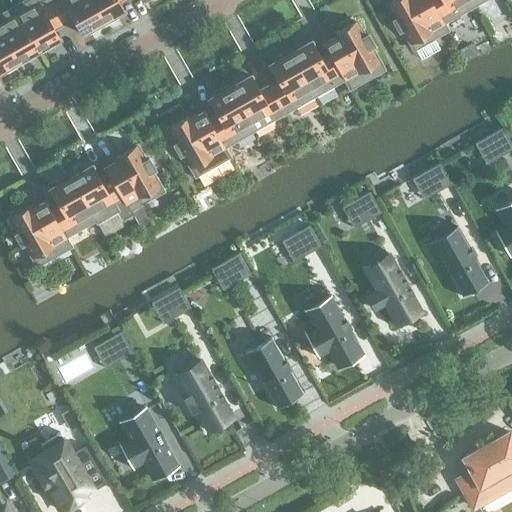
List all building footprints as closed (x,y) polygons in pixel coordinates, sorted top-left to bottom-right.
[(36,0),(24,0),(13,6),(38,50),(40,49),(41,51),(53,45),(52,42),(59,38),(53,28),(62,23),(49,0),(38,0),(37,1),(36,0)] [(103,24),(89,0),(49,0),(62,23),(72,17),(81,34),(88,30),(90,32),(103,24)] [(89,0),(103,24),(117,17),(116,14),(123,10),(117,0),(89,0)] [(413,49),(446,31),(428,0),(392,0),(387,3),(395,17),(392,19),(398,31),(402,29),(413,49)] [(442,23),(473,6),(469,0),(428,0),(446,31),(442,23)] [(38,50),(13,6),(0,13),(0,29),(19,64),(33,56),(32,53),(38,50)] [(335,36),(324,42),(350,88),(383,70),(370,47),(373,45),(367,33),(363,35),(355,21),(334,33),(335,36)] [(0,71),(4,69),(6,71),(19,64),(0,29),(0,71)] [(302,42),(288,50),(314,96),(344,79),(349,88),(350,88),(324,42),(329,52),(319,57),(310,41),(303,45),(302,42)] [(469,43),(458,49),(464,61),(476,54),(469,43)] [(278,81),(268,86),(284,113),(314,96),(288,50),(274,58),(276,60),(269,64),(278,81)] [(241,76),(227,84),(254,130),(284,113),(268,86),(259,91),(250,75),(243,79),(241,76)] [(203,111),(202,111),(228,158),(229,157),(223,148),(254,130),(227,84),(214,92),(215,94),(208,98),(217,115),(208,120),(203,111)] [(191,118),(190,115),(168,127),(176,141),(172,143),(179,155),(182,153),(195,176),(228,158),(202,111),(191,118)] [(511,144),(505,132),(502,127),(489,134),(500,154),(511,147),(511,144)] [(130,210),(163,191),(151,171),(154,169),(148,157),(144,159),(136,145),(115,157),(116,160),(105,166),(130,210)] [(445,172),(439,162),(426,169),(438,189),(449,183),(450,184),(451,183),(445,172)] [(69,174),(96,223),(117,211),(113,202),(122,196),(130,210),(105,166),(105,167),(110,176),(100,181),(91,165),(84,169),(82,166),(69,174)] [(49,188),(59,205),(49,210),(44,201),(43,201),(69,247),(70,247),(65,237),(95,220),(96,223),(69,174),(55,182),(56,184),(49,188)] [(378,207),(369,191),(356,198),(367,218),(379,211),(380,213),(381,212),(378,207)] [(511,200),(496,210),(504,225),(495,230),(509,255),(511,253),(511,200)] [(69,247),(43,201),(32,207),(31,205),(9,217),(17,231),(14,233),(20,245),(24,243),(37,265),(69,247)] [(321,246),(309,224),(296,232),(307,251),(319,245),(320,246),(321,246)] [(423,244),(433,262),(440,258),(461,295),(487,281),(456,225),(423,244)] [(244,263),(238,253),(226,260),(237,280),(249,273),(249,274),(250,274),(244,263)] [(395,324),(421,309),(389,253),(363,268),(374,288),(371,290),(380,306),(384,304),(395,324)] [(179,288),(178,286),(166,294),(177,313),(188,307),(189,308),(190,307),(179,288)] [(331,296),(304,310),(313,326),(304,331),(318,356),(327,351),(336,366),(362,351),(331,296)] [(122,333),(121,331),(108,338),(119,358),(131,351),(131,352),(133,352),(122,333)] [(238,355),(248,373),(255,369),(276,407),(302,392),(271,336),(238,355)] [(206,430),(233,415),(201,360),(175,374),(186,394),(183,396),(192,412),(195,410),(206,430)] [(0,413),(10,407),(0,390),(0,413)] [(145,407),(119,422),(128,437),(119,442),(133,467),(142,462),(151,478),(177,463),(145,407)] [(44,450),(30,458),(32,461),(31,462),(44,484),(45,483),(60,510),(84,496),(82,492),(104,479),(84,444),(71,452),(60,431),(40,443),(44,450)] [(511,440),(507,432),(463,457),(479,485),(496,475),(504,489),(511,484),(511,440)] [(0,511),(8,511),(3,503),(1,504),(0,501),(0,481),(7,477),(0,464),(0,511)]
